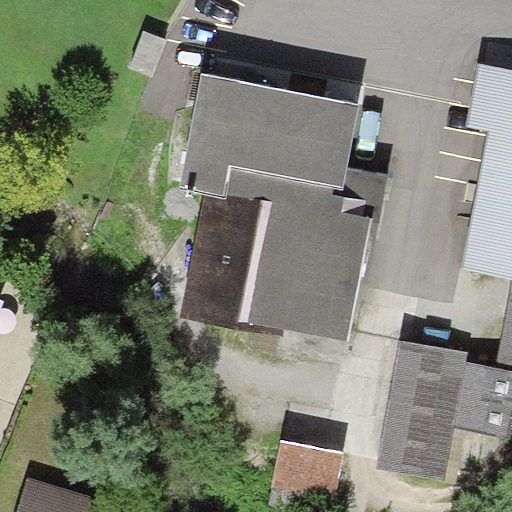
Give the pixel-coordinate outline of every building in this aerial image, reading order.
[(511,74),(481,69),(469,135),(489,139),(464,275),(511,283),(511,74)] [(360,113),(202,82),(180,197),(205,201),(182,318),(349,350),(370,243),(376,244),(388,182),(348,175),(350,169),(360,113)] [(511,288),(497,376),(511,378),(511,288)] [(468,355),(402,344),(377,471),(446,481),(453,433),(509,442),(511,427),(511,378),(497,376),(467,368),(468,355)] [(282,446),(269,511),(274,511),(332,511),(344,457),(282,446)] [(124,511),(29,482),(19,511),(124,511)]
